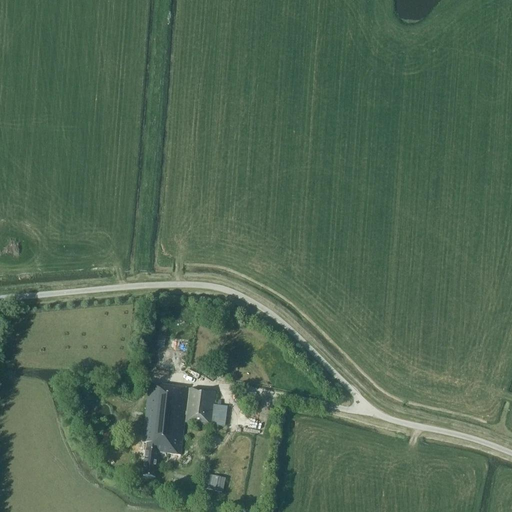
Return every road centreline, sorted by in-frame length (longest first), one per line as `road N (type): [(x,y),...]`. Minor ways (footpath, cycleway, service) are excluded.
road 1 (unclassified): [(511,453),(374,412),(275,317),(227,290),(166,285),(0,298)]
road 2 (track): [(141,286),(163,0)]
